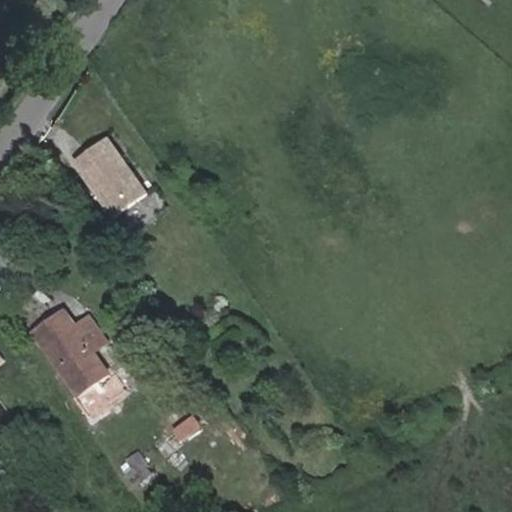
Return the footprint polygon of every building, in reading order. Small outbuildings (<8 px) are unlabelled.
[(99,142),(88,150),(128,206),(140,197),(99,142)] [(107,222),(128,206),(88,150),(66,166),(107,222)] [(81,361),(100,349),(54,283),(12,312),(25,329),(31,326),(63,370),(58,374),(73,394),(94,379),(81,361)] [(0,346),(0,378),(15,368),(0,346)] [(113,366),(100,349),(81,361),(94,379),(113,366)]
